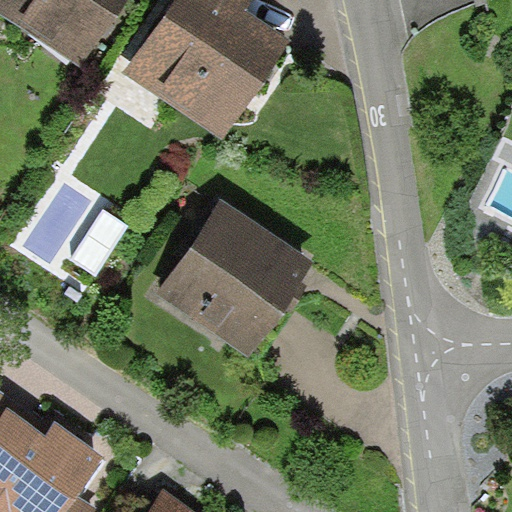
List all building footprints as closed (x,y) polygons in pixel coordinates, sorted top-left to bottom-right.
[(126,0),(0,0),(0,13),(84,66),(126,0)] [(177,0),(129,70),(222,134),(287,41),(240,8),(245,0),(177,0)] [(318,264),(221,200),(158,295),(255,359),(318,264)] [(0,511),(84,511),(96,498),(70,479),(99,441),(58,409),(49,421),(0,383),(0,511)] [(212,511),(163,478),(139,511),(212,511)]
